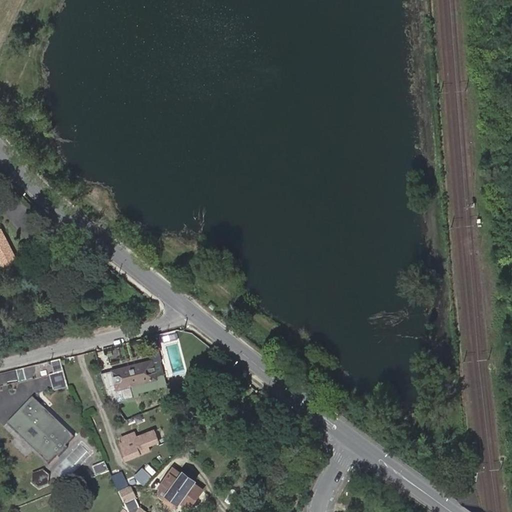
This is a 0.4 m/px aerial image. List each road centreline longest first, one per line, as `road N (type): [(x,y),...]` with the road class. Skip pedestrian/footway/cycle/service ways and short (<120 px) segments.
road 1 (tertiary): [(0,151),(194,316)]
road 2 (tertiary): [(194,316),(353,443)]
road 3 (residential): [(0,364),(194,316)]
road 4 (tertiary): [(353,443),(454,511)]
